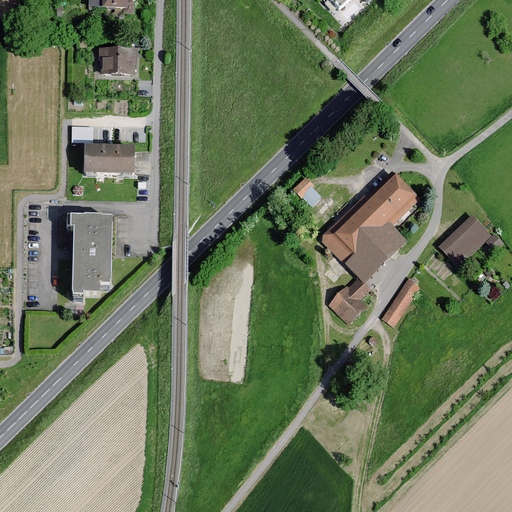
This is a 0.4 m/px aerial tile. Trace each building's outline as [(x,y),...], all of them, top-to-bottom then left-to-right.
[(133,2),(128,2),(128,0),(88,0),(89,11),(123,12),(123,16),(133,17),(133,2)] [(327,0),(339,13),(353,0),(359,0),(366,7),(372,0),(327,0)] [(136,53),(100,53),(100,78),(136,78),(136,53)] [(72,143),(93,144),(94,127),(72,127),(72,143)] [(137,152),(88,151),(87,179),(136,179),(137,152)] [(420,203),(397,180),(372,205),(366,199),(320,244),(364,288),(408,245),(393,230),(420,203)] [(312,187),(305,181),(291,196),(298,202),(312,187)] [(490,240),(471,221),(439,251),(458,271),(490,240)] [(117,224),(75,222),(74,234),(79,234),(77,301),(88,302),(88,298),(105,298),(105,289),(114,289),(117,224)] [(369,294),(358,282),(349,291),(347,290),(327,309),(347,328),(366,310),(359,303),(369,294)] [(420,290),(408,282),(380,323),(392,331),(420,290)]
